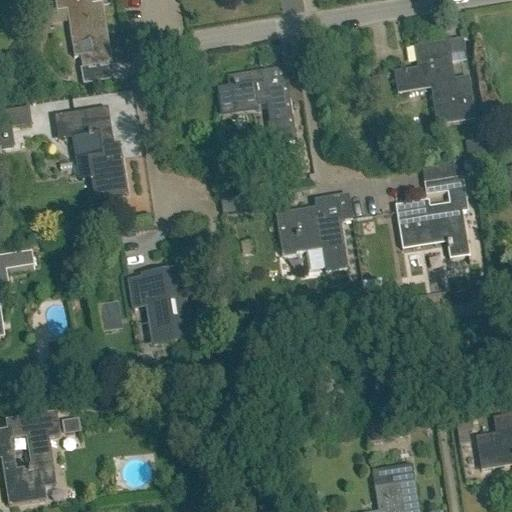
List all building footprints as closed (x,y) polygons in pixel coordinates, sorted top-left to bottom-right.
[(91,8),(90,0),(54,0),(57,14),(66,13),(70,37),(87,34),(93,69),(112,66),(102,6),(91,8)] [(454,82),(448,44),(419,49),(410,50),(412,66),(421,64),(422,70),(394,75),(397,94),(435,88),(437,99),(432,100),(437,129),(475,123),(468,80),(454,82)] [(297,145),(291,107),(285,70),(228,79),(229,91),(217,92),(221,115),(271,107),(278,148),(297,145)] [(0,114),(0,130),(30,127),(28,111),(0,114)] [(71,141),(72,142),(75,161),(93,158),(96,179),(90,180),(95,216),(117,212),(116,201),(127,199),(121,159),(115,160),(109,122),(82,126),(80,114),(60,117),(64,142),(71,141)] [(300,163),(276,168),(280,189),(303,185),(300,163)] [(57,186),(61,174),(49,169),(44,181),(57,186)] [(448,246),(450,262),(470,259),(463,215),(469,214),(463,180),(425,186),(426,195),(448,191),(450,207),(430,210),(429,205),(396,210),(403,253),(448,246)] [(326,275),(347,272),(340,224),(352,223),(349,198),(337,200),(314,203),(316,211),(276,217),(282,258),(322,252),(326,275)] [(0,339),(4,339),(0,311),(0,288),(8,288),(6,274),(25,271),(23,255),(0,258),(0,339)] [(191,342),(183,291),(197,288),(194,272),(180,274),(180,273),(143,279),(143,281),(129,283),(133,311),(147,309),(154,348),(191,342)] [(103,338),(123,335),(118,307),(98,311),(103,338)] [(44,503),(42,490),(55,488),(53,475),(48,441),(60,439),(56,416),(6,424),(7,433),(0,433),(0,462),(1,462),(9,509),(31,505),(44,503)] [(511,418),(494,421),(496,438),(476,441),(481,474),(511,468),(511,418)] [(418,511),(412,469),(372,476),(377,508),(379,508),(379,511),(418,511)]
